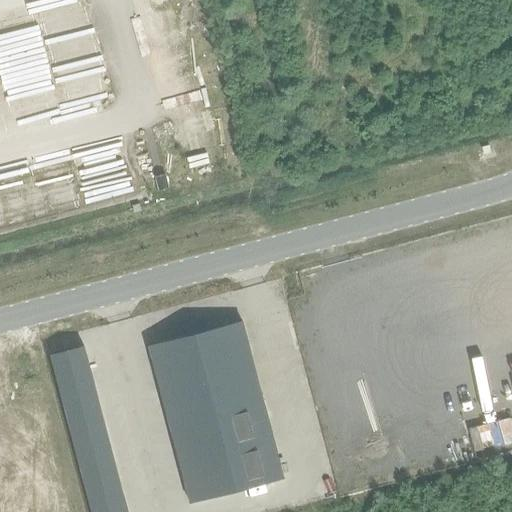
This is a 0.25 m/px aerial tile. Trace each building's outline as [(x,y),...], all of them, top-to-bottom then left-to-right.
[(171,239),(192,236),(190,227),(169,229),(171,239)] [(134,252),(160,244),(157,233),(131,241),(134,252)] [(271,324),(276,354),(300,350),(295,320),(271,324)] [(240,322),(147,347),(188,502),(281,478),(240,322)] [(83,346),(50,355),(89,504),(122,496),(83,346)]
